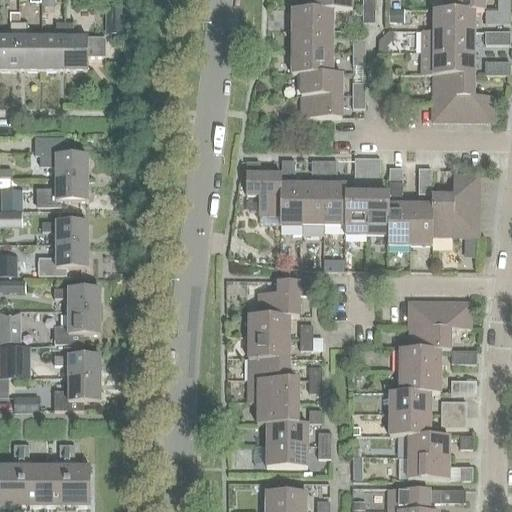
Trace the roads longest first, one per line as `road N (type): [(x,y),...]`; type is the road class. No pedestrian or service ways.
road 1 (tertiary): [(227,0),(180,385),(181,511)]
road 2 (residential): [(497,511),(499,335),(511,217)]
